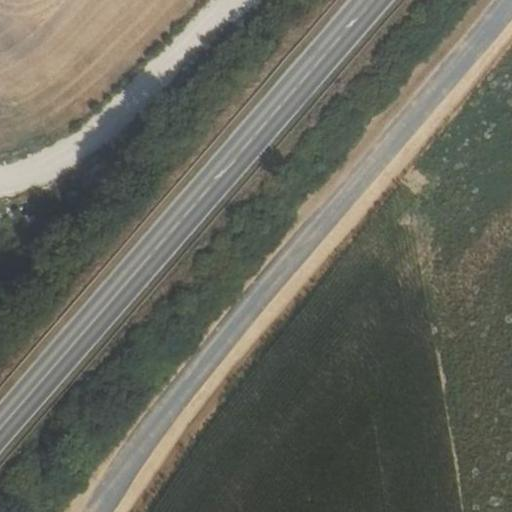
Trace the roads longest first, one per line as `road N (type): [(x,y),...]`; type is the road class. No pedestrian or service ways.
road 1 (track): [(505,0),(205,362),(98,511)]
road 2 (secondary): [(372,0),(0,430)]
road 3 (track): [(0,183),(103,131),(231,0)]
